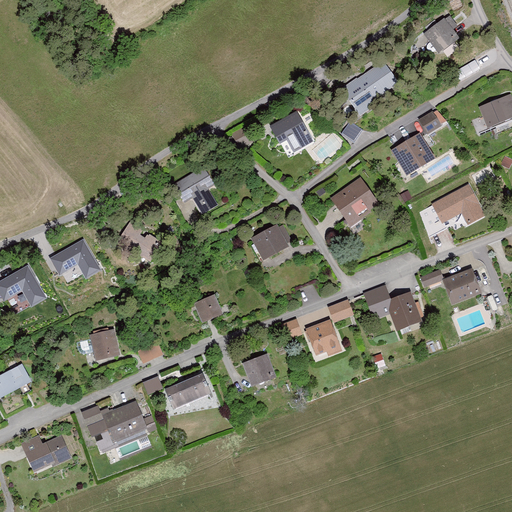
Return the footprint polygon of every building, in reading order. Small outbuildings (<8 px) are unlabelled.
[(450,17),(427,34),(439,51),(458,37),(452,28),(456,25),(450,17)] [(475,60),(454,72),(459,80),(480,68),(475,60)] [(357,80),(345,89),(361,111),(375,100),(373,97),(394,83),(382,66),(358,82),(357,80)] [(511,104),(509,97),(482,108),(489,125),(511,115),(511,104)] [(432,112),(421,119),(429,132),(440,126),(432,112)] [(295,113),(273,126),(281,141),(287,137),(295,150),(311,141),(295,113)] [(354,141),(362,130),(351,123),(343,134),(354,141)] [(244,129),(234,134),(240,145),(250,140),(244,129)] [(433,157),(420,135),(394,151),(407,172),(433,157)] [(214,184),(204,168),(176,185),(186,201),(194,196),(203,211),(217,202),(207,187),(214,184)] [(377,203),(361,180),(334,199),(351,224),(369,211),(367,209),(377,203)] [(469,187),(434,205),(443,221),(463,211),(469,223),(483,215),(469,187)] [(420,213),(429,236),(439,232),(447,228),(443,221),(434,205),(420,213)] [(131,223),(120,240),(149,258),(160,242),(131,223)] [(279,229),(277,225),(253,239),(264,258),(286,246),(284,243),(287,241),(290,240),(283,227),(279,229)] [(83,242),(54,258),(61,271),(79,261),(87,276),(99,269),(83,242)] [(479,268),(472,271),(477,284),(483,282),(490,279),(485,266),(479,268)] [(27,268),(0,284),(0,287),(6,298),(23,288),(32,304),(44,297),(27,268)] [(439,271),(423,278),(426,286),(442,279),(441,275),(439,271)] [(477,284),(472,271),(445,281),(454,302),(480,292),(477,284)] [(393,311),(389,301),(384,288),(367,295),(375,317),(393,311)] [(420,321),(410,294),(389,301),(393,311),(400,328),(420,321)] [(222,313),(214,295),(196,303),(204,321),(222,313)] [(353,315),(348,301),(331,307),(335,321),(353,315)] [(300,334),(296,321),(282,326),(287,338),(300,334)] [(340,351),(330,321),(308,329),(317,353),(327,349),(329,355),(340,351)] [(96,359),(119,353),(113,330),(90,336),(96,359)] [(162,354),(157,344),(139,352),(144,363),(162,354)] [(274,376),(266,355),(244,363),(252,384),(274,376)] [(384,365),(380,355),(373,358),(377,368),(384,365)] [(22,365),(0,377),(0,396),(30,380),(22,365)] [(203,376),(168,390),(175,407),(210,393),(203,376)] [(158,377),(144,382),(148,394),(162,389),(158,377)] [(98,407),(83,413),(93,436),(102,432),(105,440),(99,443),(102,451),(147,434),(146,432),(142,421),(135,404),(109,414),(108,410),(100,413),(98,407)] [(142,421),(146,432),(157,428),(152,417),(142,421)] [(38,437),(23,444),(35,470),(53,461),(55,465),(70,458),(61,437),(41,445),(38,437)]
